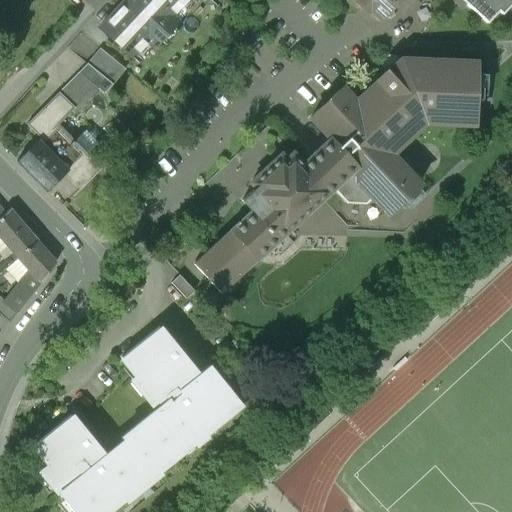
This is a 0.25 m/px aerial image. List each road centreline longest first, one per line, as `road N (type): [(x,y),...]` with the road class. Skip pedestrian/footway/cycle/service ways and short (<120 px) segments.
road 1 (residential): [(0,394),(82,264),(0,173)]
road 2 (residential): [(0,104),(97,0)]
